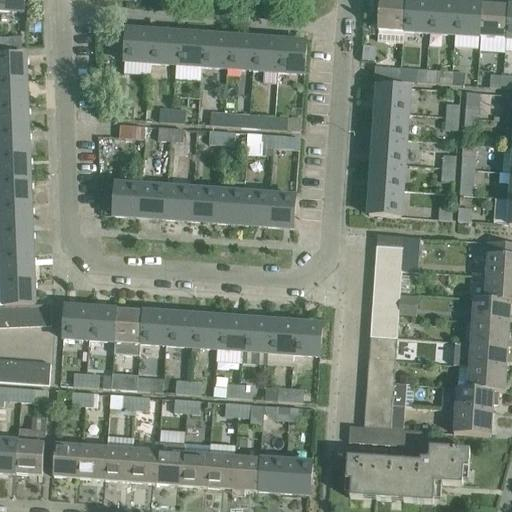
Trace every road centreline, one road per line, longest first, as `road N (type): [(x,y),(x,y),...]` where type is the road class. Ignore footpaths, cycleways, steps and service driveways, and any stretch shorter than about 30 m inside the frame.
road 1 (residential): [(311,270),(299,280),(98,266),(69,236),(60,8)]
road 2 (unclassified): [(311,270),(329,253),(346,0)]
